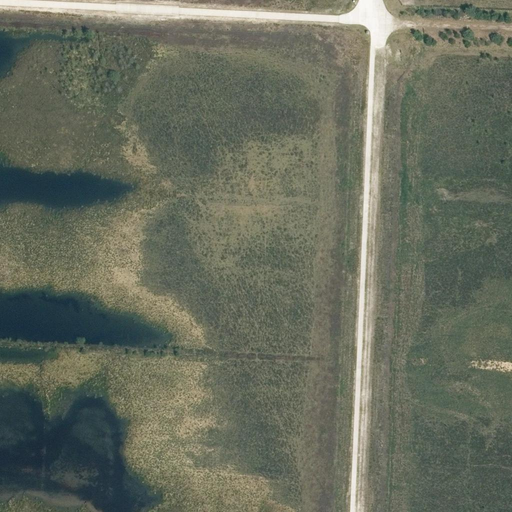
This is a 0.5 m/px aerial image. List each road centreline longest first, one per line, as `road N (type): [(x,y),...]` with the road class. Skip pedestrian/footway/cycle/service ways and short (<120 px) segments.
road 1 (track): [(382,22),(359,511)]
road 2 (track): [(382,22),(511,28)]
